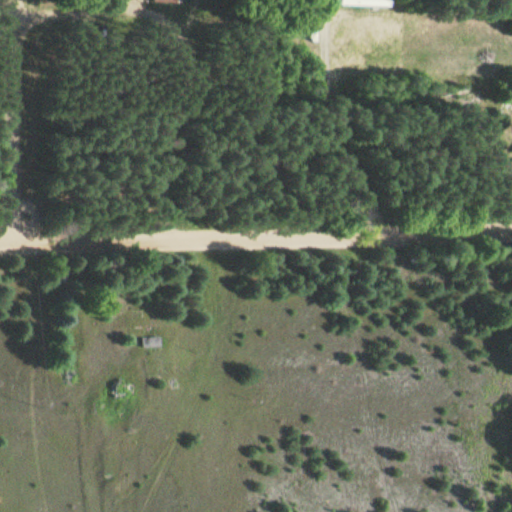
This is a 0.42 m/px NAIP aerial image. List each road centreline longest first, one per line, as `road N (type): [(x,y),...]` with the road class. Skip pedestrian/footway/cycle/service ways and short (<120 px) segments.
road 1 (residential): [(0,243),(511,232)]
road 2 (residential): [(20,243),(21,0)]
